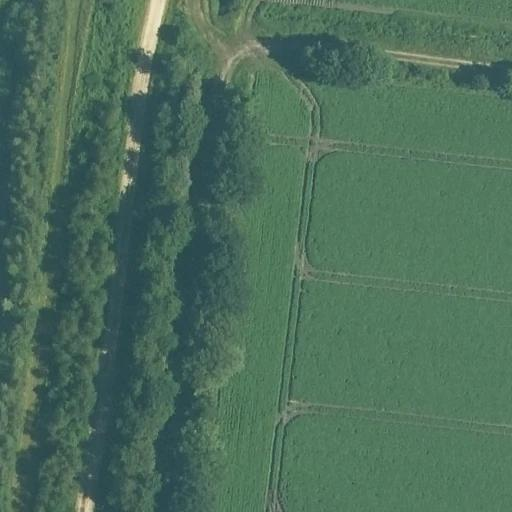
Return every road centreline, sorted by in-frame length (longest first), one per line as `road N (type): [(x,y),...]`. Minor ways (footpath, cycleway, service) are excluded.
road 1 (track): [(199,0),(224,66),(172,511)]
road 2 (track): [(155,0),(140,66),(86,511)]
road 3 (track): [(79,0),(17,511)]
